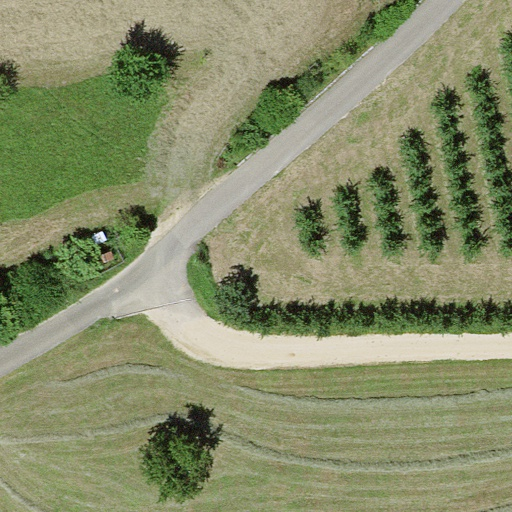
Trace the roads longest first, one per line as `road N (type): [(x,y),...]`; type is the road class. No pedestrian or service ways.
road 1 (track): [(0,366),(164,278),(448,0)]
road 2 (track): [(511,351),(256,356),(194,335),(164,278)]
